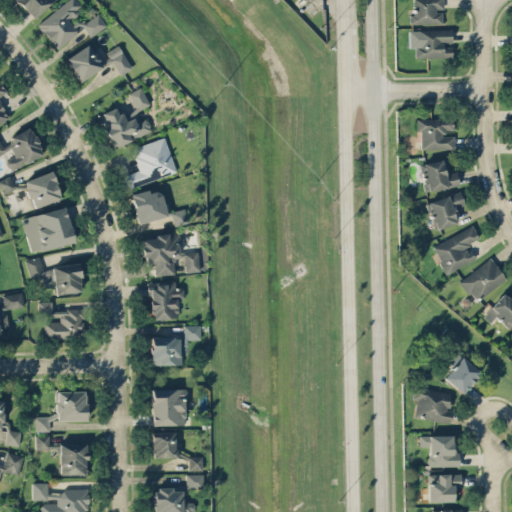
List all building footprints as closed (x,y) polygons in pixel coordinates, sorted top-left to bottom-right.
[(15,0),(32,18),(51,0),(15,0)] [(57,49),(78,32),(67,19),(82,7),(76,0),(66,0),(37,24),(57,49)] [(412,0),(413,14),(409,14),(409,25),(442,24),(441,8),(443,8),(442,0),(412,0)] [(106,25),(97,13),(81,24),(89,36),(106,25)] [(418,29),(418,46),(414,46),(414,58),(451,57),(450,28),(418,29)] [(65,57),(78,81),(102,67),(89,44),(65,57)] [(106,51),(119,75),(131,68),(118,44),(106,51)] [(0,104),(0,95),(6,91),(0,81),(0,123),(9,117),(0,104)] [(127,93),(137,110),(149,104),(140,86),(127,93)] [(151,130),(145,117),(135,122),(133,117),(123,121),(116,106),(99,114),(114,147),(151,130)] [(415,118),(415,131),(420,131),(420,149),(451,148),(451,135),(444,135),(443,129),(453,129),(453,117),(415,118)] [(43,154),(30,128),(0,142),(0,153),(10,149),(13,155),(5,159),(10,170),(43,154)] [(131,147),(163,136),(176,171),(127,188),(122,176),(139,170),(131,147)] [(456,171),(447,173),(445,159),(420,162),(423,190),(458,186),(456,171)] [(61,197),(51,170),(23,180),(33,207),(61,197)] [(0,178),(0,186),(3,193),(14,188),(9,175),(0,178)] [(160,188),(130,194),(136,223),(166,216),(160,188)] [(456,223),(452,208),(464,205),(460,191),(426,201),(434,229),(456,223)] [(21,218),(30,252),(73,240),(64,206),(21,218)] [(173,225),(188,221),(184,207),(169,211),(173,225)] [(445,273),(475,258),(469,245),(479,240),(472,226),(431,245),(445,273)] [(141,238),(143,266),(153,265),(154,275),(173,273),(172,260),(179,259),(178,232),(154,233),(155,238),(141,238)] [(184,271),(198,271),(197,253),(183,253),(184,271)] [(76,261),(41,268),(38,256),(25,259),(29,278),(41,275),(43,287),(53,285),(55,295),(82,290),(76,261)] [(505,277),(489,257),(459,280),(475,301),(505,277)] [(182,286),(174,286),(173,282),(154,282),(154,288),(149,288),(150,320),(177,318),(176,300),(183,299),(182,286)] [(482,316),(490,322),(494,317),(511,328),(511,326),(511,298),(501,291),(491,307),(488,306),(482,316)] [(0,305),(0,327),(7,327),(5,308),(23,306),(21,292),(1,294),(3,305),(0,305)] [(83,308),(51,309),(51,300),(37,301),(37,319),(42,318),(43,339),(84,338),(83,308)] [(186,339),(200,339),(199,324),(181,324),(181,346),(186,346),(186,339)] [(149,336),(150,365),(179,364),(178,336),(149,336)] [(442,377),(461,393),(480,372),(461,356),(442,377)] [(450,392),(413,386),(412,398),(416,398),(413,416),(449,422),(450,409),(447,409),(450,392)] [(151,425),(184,424),(184,388),(151,388),(151,425)] [(55,420),(85,419),(84,390),(55,391),(55,420)] [(48,430),(48,416),(34,416),(34,430),(48,430)] [(152,457),(175,457),(174,431),(151,431),(152,457)] [(34,434),(35,447),(49,446),(48,434),(34,434)] [(455,434),(418,435),(418,446),(427,446),(428,466),(456,466),(455,434)] [(59,443),(59,474),(86,474),(85,442),(59,443)] [(22,455),(6,451),(1,470),(18,474),(22,455)] [(187,469),(201,469),(201,456),(188,455),(187,469)] [(186,473),(185,485),(201,486),(201,474),(186,473)] [(453,501),(452,486),(460,486),(459,473),(427,474),(427,501),(453,501)] [(38,511),(86,511),(86,489),(46,490),(46,482),(31,482),(31,499),(55,499),(55,503),(39,503),(38,511)] [(192,511),(192,502),(181,502),(181,490),(172,490),(172,487),(152,487),(152,511),(192,511)]
